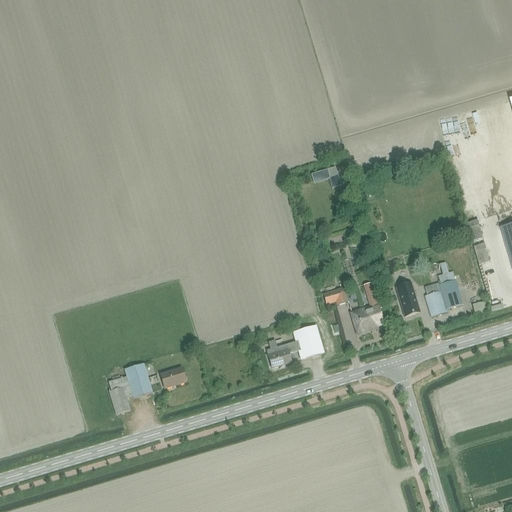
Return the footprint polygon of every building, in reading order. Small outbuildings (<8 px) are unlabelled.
[(511,225),(501,229),(511,265),(511,225)] [(321,241),(315,243),(319,256),(324,254),(321,241)] [(462,306),(455,282),(452,272),(438,277),(440,284),(425,288),(428,296),(426,297),(432,318),(446,314),(440,293),(442,292),(448,310),(462,306)] [(420,313),(411,284),(396,289),(404,318),(420,313)] [(347,304),(343,290),(323,296),(326,306),(336,303),(337,306),(347,304)] [(370,310),(352,315),(358,335),(380,329),(379,326),(383,325),(378,307),(376,299),(367,302),(370,310)] [(488,311),(485,302),(472,306),(475,315),(488,311)] [(325,355),(316,327),(293,334),(295,343),(298,352),(301,362),(325,355)] [(273,353),(268,355),(272,369),(291,364),(288,355),(298,352),(295,343),(276,348),(275,342),(268,344),(270,351),(272,350),(273,353)] [(152,393),(144,365),(124,370),(126,377),(108,383),(111,392),(109,393),(115,416),(130,411),(126,400),(133,398),(133,399),(152,393)] [(160,376),(165,390),(186,384),(181,369),(160,376)]
